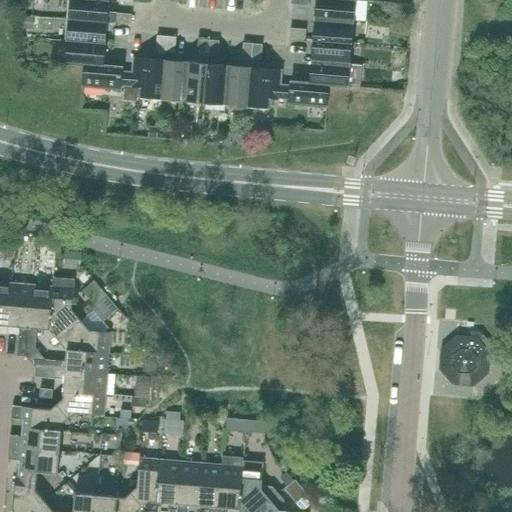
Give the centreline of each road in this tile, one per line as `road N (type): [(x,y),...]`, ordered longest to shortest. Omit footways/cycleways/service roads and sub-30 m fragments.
road 1 (tertiary): [(422,197),(136,172),(0,141)]
road 2 (unclassified): [(397,511),(422,197)]
road 3 (unclassified): [(422,197),(442,0)]
road 4 (residential): [(162,0),(179,20),(274,27),(277,0)]
